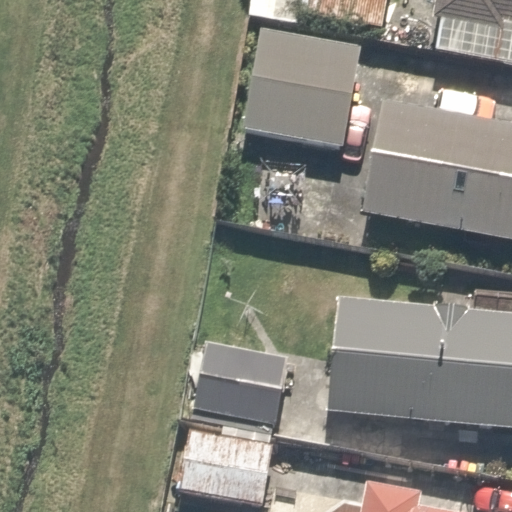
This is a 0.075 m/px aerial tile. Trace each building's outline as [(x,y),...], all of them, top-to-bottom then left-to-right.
[(247,0),(243,24),(383,46),(389,0),(247,0)] [(511,0),(431,0),(420,62),(511,78),(511,0)] [(352,62),(251,48),(239,135),(340,149),(352,62)] [(511,128),(377,104),(356,220),(511,247),(511,128)] [(511,321),(328,307),(319,419),(511,434),(511,321)] [(282,355),(201,341),(187,417),(268,431),(282,355)] [(251,511),(263,454),(183,438),(171,498),(243,511),(251,511)] [(417,511),(354,501),(352,511),(417,511)]
